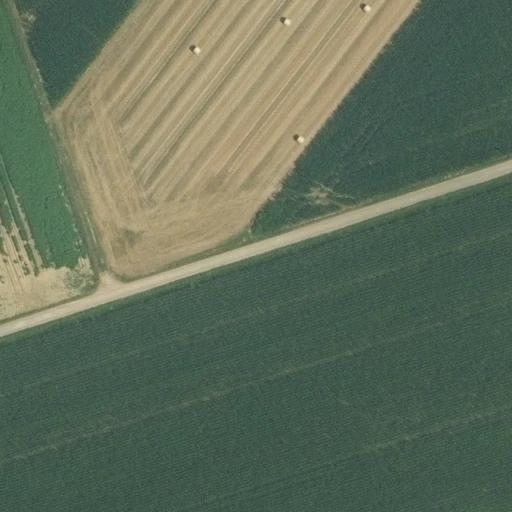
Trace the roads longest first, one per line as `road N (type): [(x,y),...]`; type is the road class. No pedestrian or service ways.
road 1 (track): [(511,162),(109,294)]
road 2 (track): [(109,294),(6,0)]
